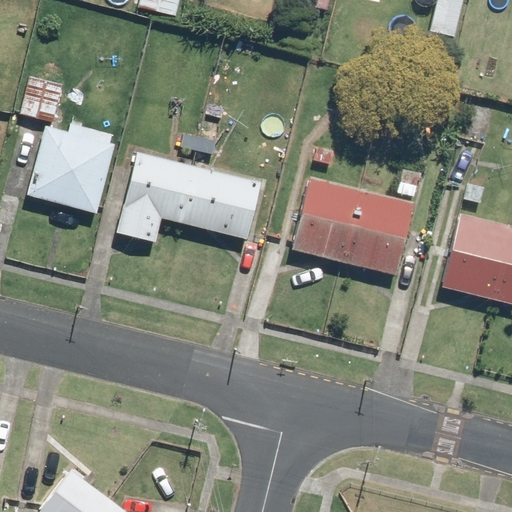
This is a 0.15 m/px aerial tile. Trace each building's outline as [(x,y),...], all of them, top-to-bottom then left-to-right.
[(179,0),(140,0),(140,4),(177,13),(179,0)] [(329,0),(307,0),(307,4),(328,8),(329,0)] [(464,0),(438,0),(432,29),(456,35),(464,0)] [(316,29),(287,23),(283,45),(312,51),(316,29)] [(66,49),(42,45),(39,67),(63,70),(66,49)] [(63,83),(30,75),(21,114),(54,121),(63,83)] [(70,130),(47,124),(31,194),(100,210),(116,140),(112,140),(114,131),(72,122),(70,130)] [(185,133),(182,145),(214,153),(217,140),(185,133)] [(314,142),(310,163),(337,167),(341,146),(314,142)] [(262,179),(140,151),(121,230),(158,239),(163,217),(249,237),(262,179)] [(401,161),(396,183),(419,188),(424,166),(401,161)] [(413,197),(310,174),(293,248),(395,272),(413,197)] [(511,222),(460,210),(442,286),(511,302),(511,222)] [(135,511),(73,466),(41,509),(45,511),(135,511)]
